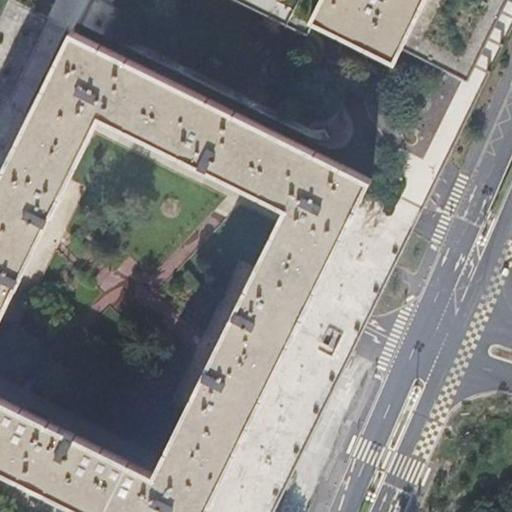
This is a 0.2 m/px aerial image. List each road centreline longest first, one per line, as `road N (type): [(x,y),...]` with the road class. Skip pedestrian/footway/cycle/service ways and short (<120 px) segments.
road 1 (tertiary): [(511,119),(411,345)]
road 2 (tertiary): [(411,345),(342,511)]
road 3 (tertiary): [(386,511),(451,361)]
road 4 (unclassified): [(511,204),(388,140)]
